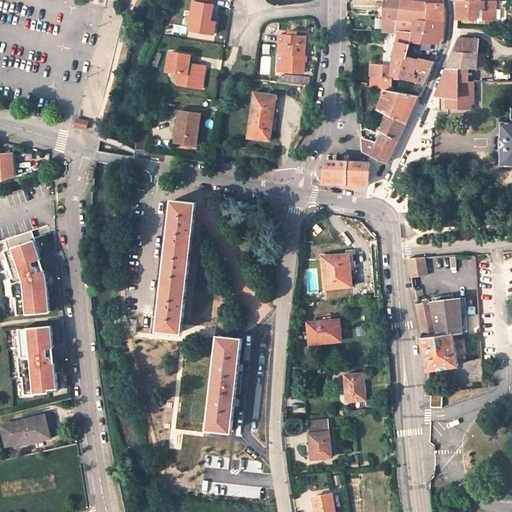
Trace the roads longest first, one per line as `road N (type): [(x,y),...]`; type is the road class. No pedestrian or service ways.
road 1 (unclassified): [(106,511),(71,213),(84,151)]
road 2 (residential): [(296,193),(269,419),(282,511)]
road 3 (tertiary): [(390,255),(398,396),(417,511)]
road 4 (tertiary): [(447,0),(451,37),(385,211)]
road 5 (unclassified): [(84,151),(296,193)]
road 6 (unclassified): [(296,193),(323,129),(334,0)]
road 7 (unclassified): [(390,255),(511,242)]
